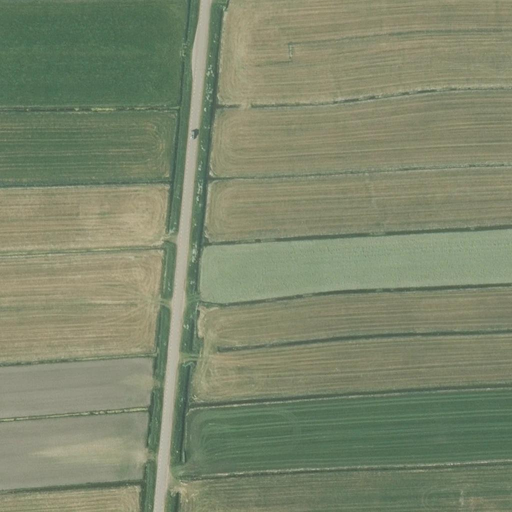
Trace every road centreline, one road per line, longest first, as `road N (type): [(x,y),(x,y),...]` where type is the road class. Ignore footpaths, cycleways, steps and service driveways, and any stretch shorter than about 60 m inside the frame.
road 1 (unclassified): [(159,511),(207,0)]
road 2 (track): [(156,238),(0,237)]
